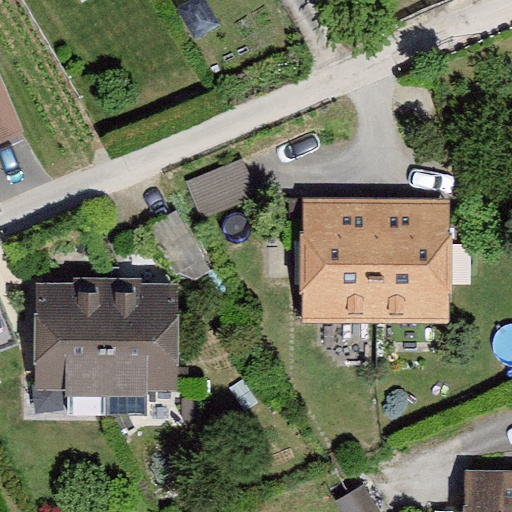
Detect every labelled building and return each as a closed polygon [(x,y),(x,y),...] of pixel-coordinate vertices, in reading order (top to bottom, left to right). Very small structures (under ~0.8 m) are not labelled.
[(3,83),(0,84),(0,146),(25,137),(3,83)] [(459,209),(316,207),(314,325),(458,326),(459,209)] [(271,277),(300,278),(302,236),(272,235),(271,277)] [(191,293),(49,289),(46,391),(188,395),(191,293)] [(479,511),(511,511),(511,480),(480,480),(479,511)]
